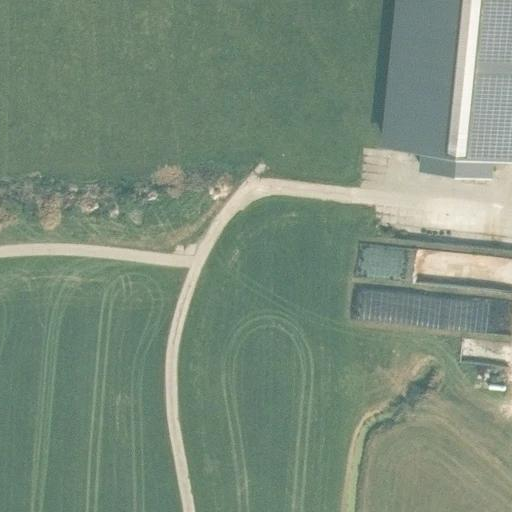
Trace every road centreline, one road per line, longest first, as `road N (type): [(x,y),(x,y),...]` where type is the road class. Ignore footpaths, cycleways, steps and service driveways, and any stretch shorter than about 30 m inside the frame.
road 1 (track): [(511,210),(259,186),(230,204),(194,260),(0,254)]
road 2 (track): [(194,260),(174,332),(171,380),(189,511)]
